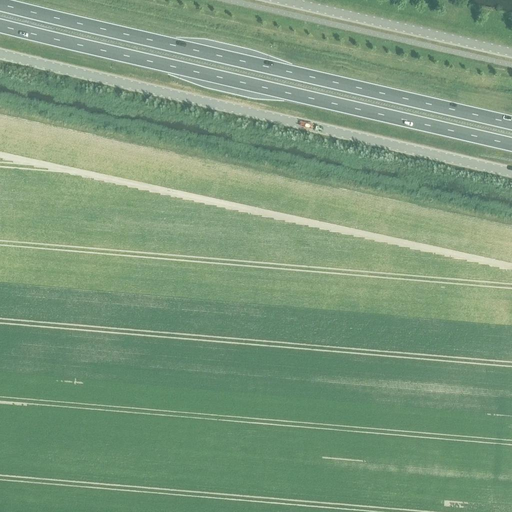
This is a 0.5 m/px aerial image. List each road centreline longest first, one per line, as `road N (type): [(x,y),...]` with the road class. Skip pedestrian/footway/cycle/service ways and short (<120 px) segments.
road 1 (trunk): [(511,123),(0,4)]
road 2 (tertiary): [(0,53),(511,172)]
road 3 (trunk): [(0,26),(511,143)]
road 4 (unclassified): [(511,54),(275,0)]
